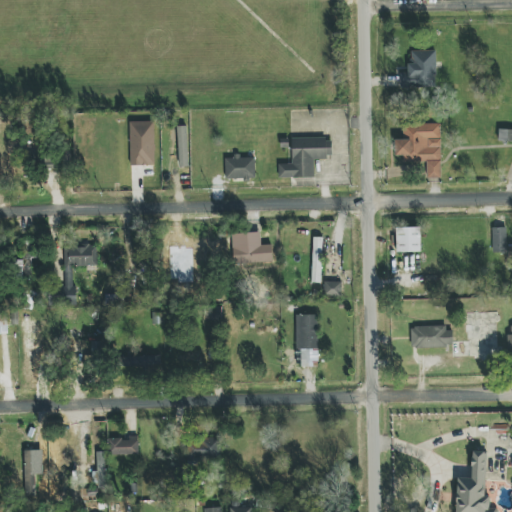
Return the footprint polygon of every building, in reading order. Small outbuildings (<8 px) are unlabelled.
[(400,88),(437,88),(436,50),(411,51),(411,64),(408,65),(408,73),(400,73),(400,88)] [(154,122),(130,122),(131,166),(155,165),(154,122)] [(441,178),(441,124),(403,124),(403,140),(395,140),(395,156),(403,156),(403,162),(426,162),(426,178),(441,178)] [(187,127),(177,127),(179,167),(189,167),(187,127)] [(511,129),(499,129),(498,141),(511,142),(511,129)] [(314,158),(332,158),(332,138),(292,139),(292,164),(279,164),(279,178),(314,178),(314,158)] [(255,157),(233,157),(234,159),(224,159),(225,179),(255,179),(255,157)] [(421,252),(421,227),(396,228),(397,253),(421,252)] [(506,228),(492,228),(493,253),(507,252),(506,228)] [(233,264),(273,263),(272,245),(261,246),(260,233),(232,233),(233,264)] [(323,238),(313,237),(312,283),(321,283),(323,238)] [(64,247),(63,293),(48,293),(48,305),(55,305),(55,303),(74,303),(75,266),(97,266),(97,247),(64,247)] [(342,282),(325,282),(324,296),(341,297),(342,282)] [(222,321),(222,307),(205,306),(205,320),(222,321)] [(318,315),(296,315),(296,349),(301,349),(301,367),(318,367),(318,315)] [(411,328),(412,348),(453,347),(452,327),(411,328)] [(209,361),(208,351),(175,352),(175,362),(209,361)] [(161,356),(120,357),(121,368),(161,367),(161,356)] [(129,439),(108,439),(108,455),(139,454),(138,436),(129,437),(129,439)] [(188,466),(201,466),(201,458),(220,459),(220,439),(188,438),(188,466)] [(35,495),(36,469),(43,469),(43,456),(35,456),(35,451),(25,450),(24,495),(35,495)] [(457,478),(456,511),(497,511),(498,509),(490,508),(490,497),(485,497),(486,451),(472,451),(472,478),(457,478)] [(105,452),(97,452),(98,489),(106,488),(105,452)] [(250,511),(251,500),(231,500),(230,511),(250,511)]
